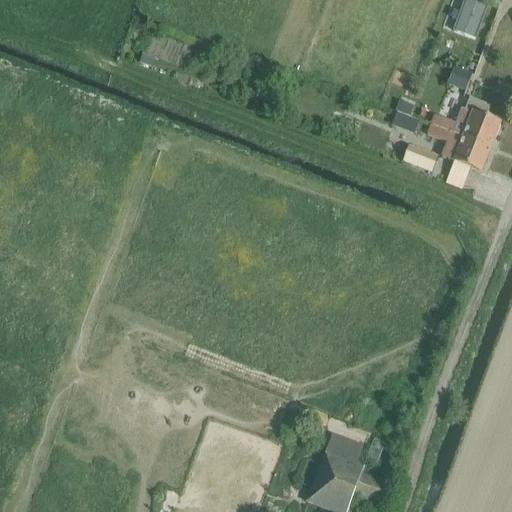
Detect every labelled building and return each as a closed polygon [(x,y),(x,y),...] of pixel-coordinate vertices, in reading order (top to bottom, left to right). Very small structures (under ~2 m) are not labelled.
[(488,6),(471,0),(464,0),(453,32),(476,40),(488,6)] [(466,93),(473,75),(455,68),(448,85),(466,93)] [(433,117),(430,127),(490,150),(500,127),(485,121),(490,108),(470,100),(465,113),(461,111),(456,125),(433,117)] [(400,101),(395,112),(411,118),(416,107),(400,101)] [(481,174),(490,150),(430,127),(427,136),(446,144),(441,158),(481,174)] [(433,171),(438,158),(408,147),(403,160),(433,171)] [(307,505),(325,511),(347,511),(352,500),(383,511),(392,488),(361,477),(364,469),(325,455),(307,505)]
